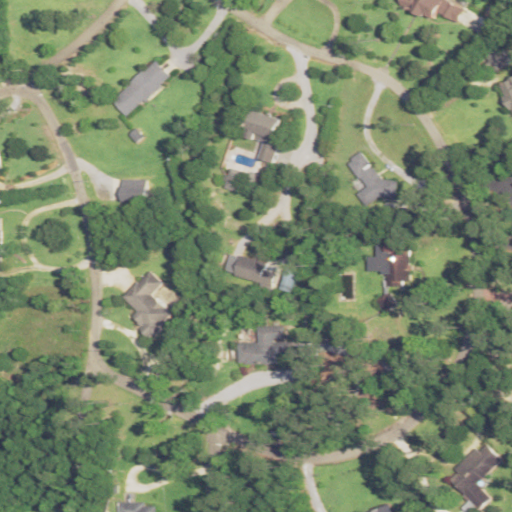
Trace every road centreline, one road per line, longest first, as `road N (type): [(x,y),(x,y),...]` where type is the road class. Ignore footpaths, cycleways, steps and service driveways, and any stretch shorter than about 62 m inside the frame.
road 1 (residential): [(100,362),(217,428),(285,453),(317,455),(406,423),(466,350),(479,304),(477,241),(432,121),(373,65),(299,40),(230,0)]
road 2 (residential): [(87,388),(100,362),(91,244),(66,151),(29,78)]
road 3 (residential): [(0,91),(42,69),(120,0)]
